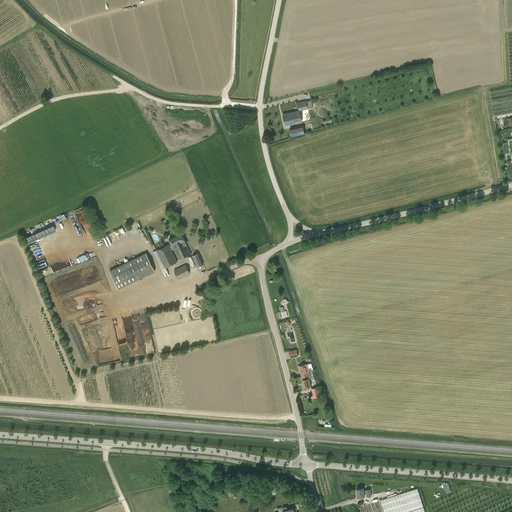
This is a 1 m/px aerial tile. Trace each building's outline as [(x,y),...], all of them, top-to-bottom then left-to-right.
[(297,103),(299,111),(299,112),(308,110),(306,101),(297,103)] [(302,122),(299,112),(299,111),(282,114),(285,125),(302,122)] [(289,128),(291,137),(304,134),(303,125),(289,128)] [(38,228),(46,226),(45,224),(28,230),(30,234),(34,233),(34,232),(39,231),(38,228)] [(168,272),(166,267),(178,262),(172,250),(174,250),(178,260),(191,254),(181,233),(169,239),(172,245),(170,246),(169,244),(152,252),(163,275),(168,272)] [(118,289),(155,271),(146,253),(110,271),(118,289)] [(199,253),(192,256),(197,267),(204,264),(199,253)] [(185,264),(174,270),(178,279),(190,273),(185,264)] [(290,358),(298,356),(296,349),(288,351),(290,358)] [(307,372),(309,371),(312,370),(311,367),(309,368),(308,364),(305,364),(299,366),(301,376),(308,375),(307,372)] [(310,378),(309,371),(307,372),(308,375),(301,376),(304,387),(311,386),(309,378),(310,378)] [(317,387),(311,389),(313,398),(320,396),(317,387)] [(442,483),(447,494),(452,491),(447,482),(445,483),(444,482),(442,483)] [(364,493),(366,493),(367,497),(372,496),(370,489),(366,489),(366,490),(364,490),(363,488),(356,489),(357,497),(365,496),(364,493)] [(380,500),(383,511),(425,511),(417,488),(380,500)]
